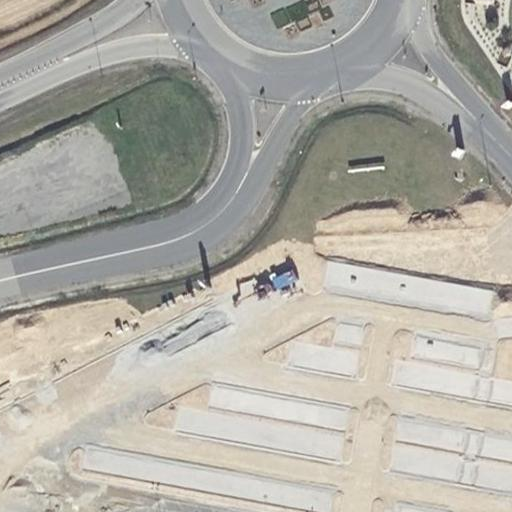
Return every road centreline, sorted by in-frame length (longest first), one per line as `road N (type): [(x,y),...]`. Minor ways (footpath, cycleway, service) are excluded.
road 1 (tertiary): [(0,283),(185,239),(234,203)]
road 2 (primary): [(0,104),(109,56),(203,52)]
road 3 (primary): [(136,0),(100,28),(0,76)]
road 4 (tertiary): [(234,203),(321,86)]
road 5 (tertiary): [(226,70),(245,130),(234,203)]
road 6 (primary): [(321,86),(381,52),(412,0)]
